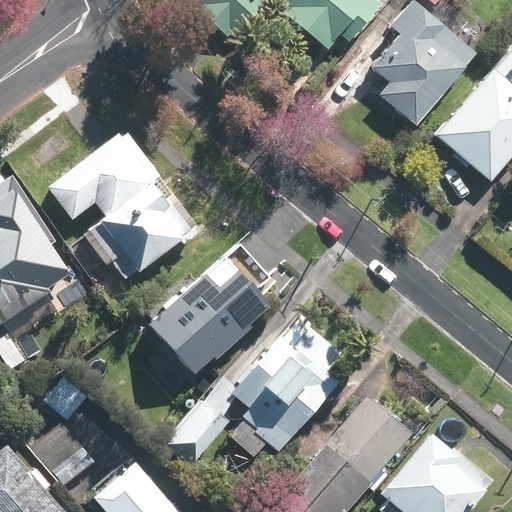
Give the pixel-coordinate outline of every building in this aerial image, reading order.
[(385,0),(196,0),(194,1),(242,38),(272,0),(276,0),(337,48),(348,34),(357,41),(388,2),(385,0)] [(419,18),(446,39),(462,19),(439,0),(410,0),(425,11),(419,18)] [(370,101),(409,131),(465,59),(399,7),(380,32),(389,39),(363,72),(381,86),(370,101)] [(480,74),(427,138),(484,186),(511,152),(511,48),(508,45),(482,76),(480,74)] [(111,132),(37,193),(63,226),(86,208),(97,221),(77,238),(100,267),(105,263),(122,284),(175,241),(178,246),(194,234),(111,132)] [(0,323),(43,296),(22,265),(37,255),(15,220),(0,229),(0,323)] [(232,240),(133,325),(185,385),(271,311),(253,290),(266,279),(232,240)] [(263,446),(274,455),(331,386),(318,375),(335,355),(302,328),(295,335),(288,329),(276,343),(271,339),(223,396),(246,414),(225,439),(252,461),(263,446)] [(353,399),(262,508),(266,511),(337,511),(360,485),(369,493),(383,476),(374,468),(399,438),(353,399)] [(192,405),(155,451),(182,472),(218,426),(192,405)] [(59,425),(27,449),(56,488),(88,464),(59,425)] [(373,511),(462,511),(486,482),(425,434),(375,496),(382,502),(373,511)] [(0,511),(52,511),(37,494),(45,488),(31,471),(23,478),(0,451),(0,511)] [(163,511),(123,465),(81,500),(90,511),(163,511)]
